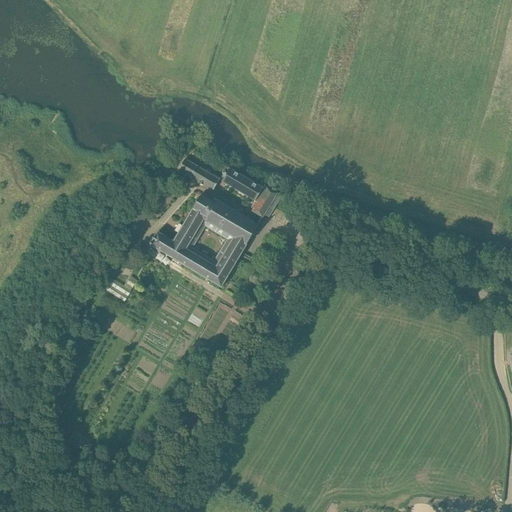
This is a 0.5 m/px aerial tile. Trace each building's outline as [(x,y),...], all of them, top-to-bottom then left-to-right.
[(213,191),(220,179),(186,159),(179,170),(213,191)] [(255,199),(262,186),(231,168),(223,181),(255,199)] [(252,211),(263,218),(274,200),(276,201),(279,195),(264,186),(251,207),(253,209),(252,211)] [(258,269),(261,264),(242,252),(258,227),(254,224),(255,223),(214,198),(213,199),(203,193),(183,226),(179,224),(175,231),(179,233),(173,242),(157,232),(150,245),(221,288),(239,257),(258,269)] [(136,236),(148,215),(132,205),(120,227),(136,236)] [(133,263),(126,261),(124,269),(131,270),(133,263)] [(116,279),(109,290),(125,301),(138,281),(131,276),(125,285),(116,279)] [(289,291),(275,315),(286,321),(300,297),(289,291)] [(88,452),(93,444),(74,433),(70,441),(88,452)]
